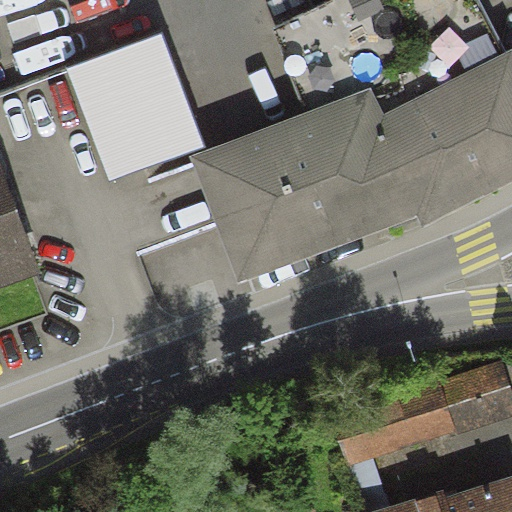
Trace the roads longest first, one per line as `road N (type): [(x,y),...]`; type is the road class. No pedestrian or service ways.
road 1 (secondary): [(0,443),(276,338),(387,306)]
road 2 (secondary): [(511,230),(387,306)]
road 3 (secondary): [(387,306),(511,308)]
